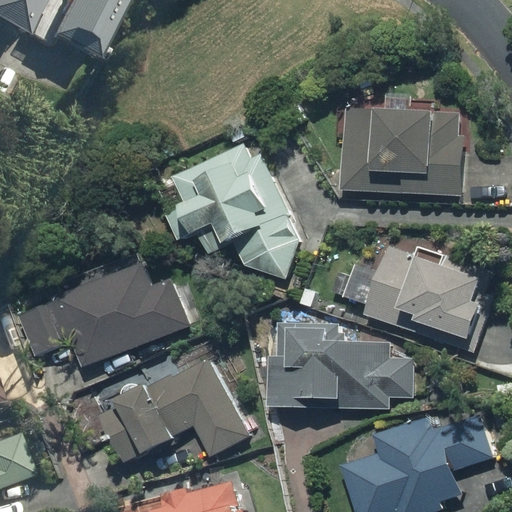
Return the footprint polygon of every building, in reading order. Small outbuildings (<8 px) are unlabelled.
[(48,0),(0,0),(0,15),(29,33),(48,0)] [(131,0),(70,0),(51,35),(96,61),(131,0)] [(344,115),(342,196),(464,200),(466,140),(461,139),(462,117),(434,116),(435,100),(386,99),(386,116),(344,115)] [(236,247),(245,267),(287,283),(300,242),(262,158),(252,162),(245,148),(171,182),(185,212),(175,216),(186,241),(200,234),(211,258),(236,247)] [(365,312),(363,320),(479,358),(505,281),(452,263),(448,275),(414,264),(415,261),(388,252),(380,276),(359,269),(347,306),(365,312)] [(147,270),(23,321),(40,361),(76,347),(87,374),(191,331),(171,281),(154,288),(147,270)] [(344,331),(277,328),(275,363),(269,363),(267,413),(322,415),(322,411),(393,414),(394,401),(416,402),(418,362),(390,361),(390,351),(344,349),(344,331)] [(254,441),(216,360),(99,415),(125,471),(176,447),(173,442),(195,432),(209,462),(254,441)] [(496,460),(482,417),(433,434),(429,422),(373,440),(379,459),(339,472),(352,511),(442,511),(442,509),(465,502),(455,474),(496,460)] [(14,436),(0,441),(0,489),(31,476),(14,436)] [(234,511),(241,510),(233,485),(185,500),(183,495),(160,502),(163,511),(160,511),(234,511)]
